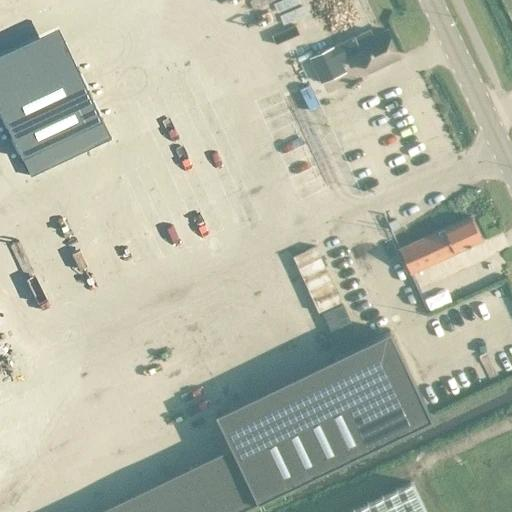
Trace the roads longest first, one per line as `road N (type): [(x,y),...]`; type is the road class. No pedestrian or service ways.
road 1 (unknown): [(503,146),(178,284),(159,280),(127,244),(117,206),(127,161)]
road 2 (tertiary): [(511,164),(434,0)]
